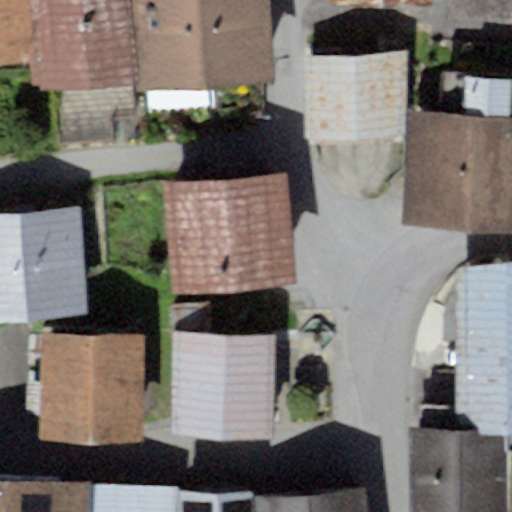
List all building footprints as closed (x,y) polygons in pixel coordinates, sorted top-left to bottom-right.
[(0,0),(0,62),(36,60),(31,0),(0,0)] [(130,0),(37,0),(46,92),(54,91),(124,84),(138,84),(130,0)] [(269,0),(130,0),(138,84),(137,91),(149,90),(151,109),(213,107),(212,86),(275,82),(269,0)] [(511,0),(446,0),(446,15),(511,19),(511,0)] [(407,56),(305,59),(308,145),(401,142),(400,106),(409,106),(407,56)] [(466,115),(409,113),(405,227),(511,231),(511,118),(511,100),(511,79),(467,78),(466,115)] [(124,84),(54,91),(59,144),(112,139),(110,119),(127,117),(124,84)] [(286,174),(164,186),(175,295),(297,283),(286,174)] [(80,207),(0,212),(0,320),(87,315),(80,207)] [(511,259),(446,262),(452,428),(511,426),(511,259)] [(273,335),(177,333),(175,436),(271,438),(273,335)] [(148,337),(45,336),(43,438),(147,439),(148,337)] [(505,511),(505,434),(408,434),(408,511),(505,511)] [(87,511),(89,485),(0,480),(0,511),(87,511)] [(174,511),(175,488),(89,485),(87,511),(174,511)] [(367,511),(366,488),(259,497),(260,511),(367,511)] [(256,511),(255,492),(181,492),(180,511),(256,511)]
